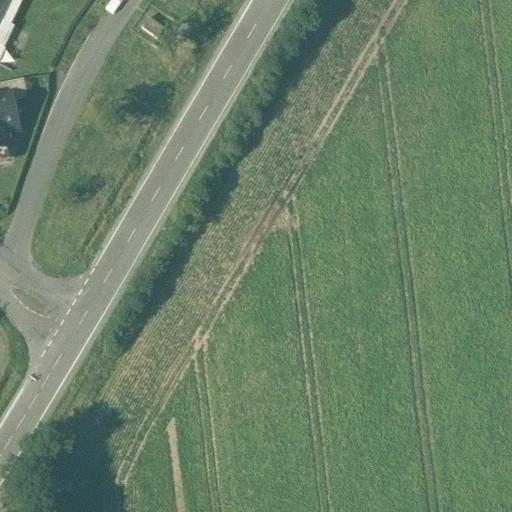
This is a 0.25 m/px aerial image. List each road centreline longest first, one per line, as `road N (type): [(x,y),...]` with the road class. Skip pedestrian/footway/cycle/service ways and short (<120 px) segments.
road 1 (secondary): [(75,331),(269,0)]
road 2 (residential): [(75,331),(212,424),(230,448),(243,511)]
road 3 (secondary): [(0,455),(75,331)]
